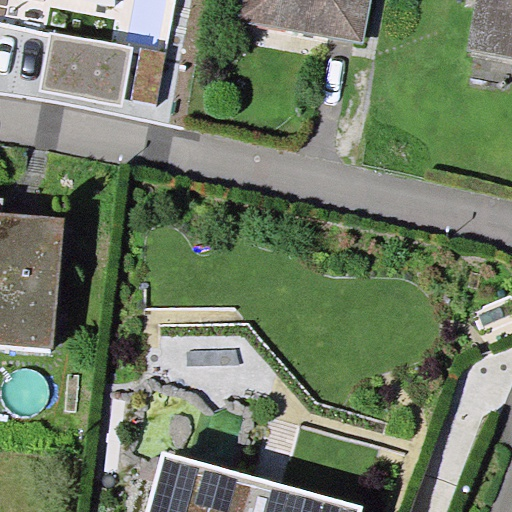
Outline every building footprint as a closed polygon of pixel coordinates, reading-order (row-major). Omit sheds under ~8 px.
[(371,0),(240,0),(236,27),(365,47),(371,0)] [(511,0),(475,0),(464,71),(511,79),(511,0)] [(129,50),(53,35),(43,87),(120,101),(129,50)] [(164,53),(142,49),(133,97),(155,101),(164,53)] [(0,361),(56,366),(64,238),(0,230),(0,361)] [(348,511),(166,457),(150,511),(348,511)]
